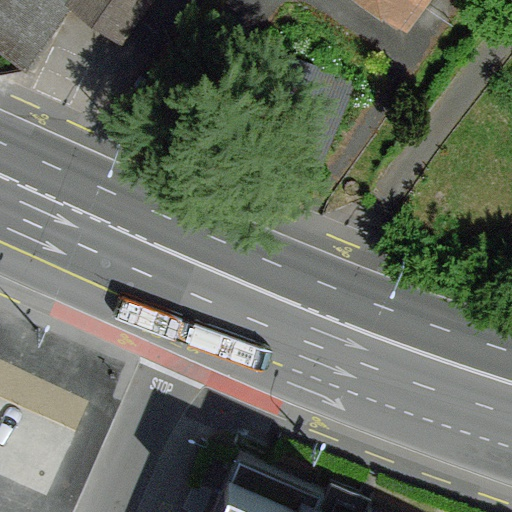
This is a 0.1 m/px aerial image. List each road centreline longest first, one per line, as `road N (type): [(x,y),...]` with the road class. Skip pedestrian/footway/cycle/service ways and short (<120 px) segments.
road 1 (primary): [(511,397),(206,284)]
road 2 (residential): [(105,511),(206,284)]
road 3 (primary): [(206,284),(0,191)]
